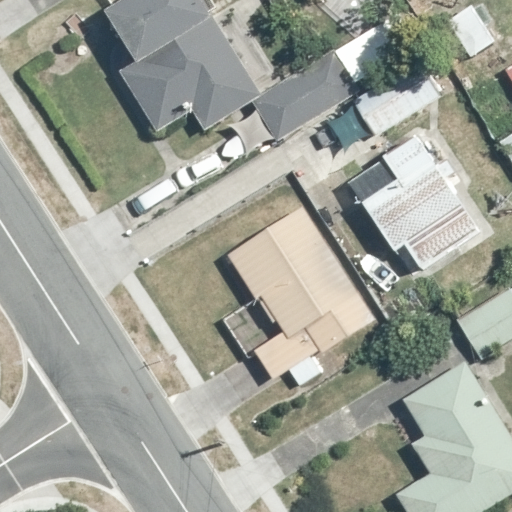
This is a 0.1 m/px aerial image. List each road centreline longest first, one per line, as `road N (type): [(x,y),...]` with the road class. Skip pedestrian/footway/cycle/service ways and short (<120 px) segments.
road 1 (residential): [(0,222),(110,393)]
road 2 (residential): [(110,393),(186,511)]
road 3 (residential): [(0,462),(110,393)]
